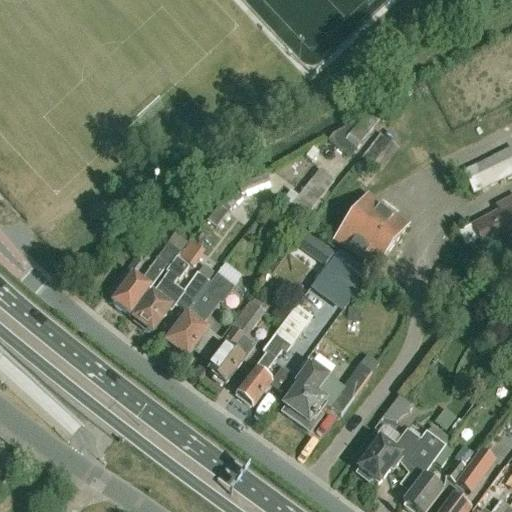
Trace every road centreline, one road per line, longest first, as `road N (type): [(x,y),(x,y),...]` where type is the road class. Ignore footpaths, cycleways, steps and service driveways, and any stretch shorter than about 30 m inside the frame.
road 1 (unclassified): [(339,511),(45,294),(0,242)]
road 2 (primary): [(289,511),(82,363),(0,292)]
road 3 (primary): [(0,335),(230,511)]
road 4 (residential): [(135,511),(0,411)]
